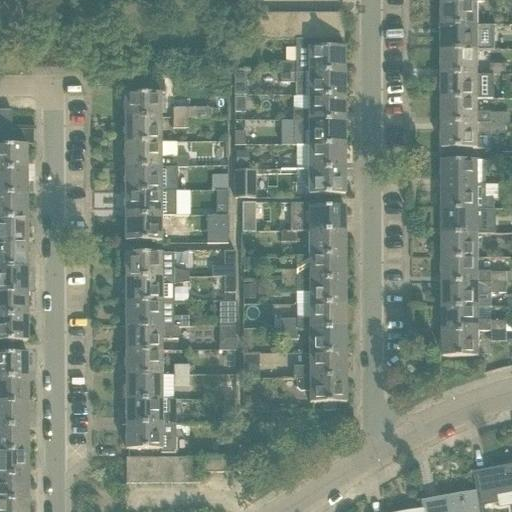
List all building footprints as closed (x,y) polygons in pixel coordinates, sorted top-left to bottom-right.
[(451,0),(451,2),(441,2),(441,27),(477,26),(477,3),(484,3),(483,0),(451,0)] [(259,40),(258,14),(246,14),(246,40),(259,40)] [(270,14),(258,14),(259,40),(270,40),(270,14)] [(282,40),(282,14),(270,14),(270,40),(282,40)] [(294,14),(282,14),(282,40),(294,40),(294,14)] [(306,40),(306,14),(294,14),(294,40),(295,40),(306,40)] [(318,40),(318,14),(306,14),(306,40),(318,40)] [(330,14),(318,14),(318,40),(324,40),(330,40),(330,14)] [(330,14),(330,40),(343,40),(343,14),(330,14)] [(477,26),(441,27),(441,51),(477,51),(477,26)] [(306,40),(295,40),(295,63),(280,63),(280,72),(308,73),(343,73),(343,48),(324,48),(324,40),(318,40),(306,40)] [(477,51),(441,51),(441,75),(477,75),(477,51)] [(490,75),(505,75),(505,65),(490,65),(490,75)] [(245,72),(234,72),(233,72),(233,96),(245,96),(245,72)] [(308,73),(280,72),(280,84),(295,84),(295,97),(308,97),(344,97),(343,73),(308,73)] [(477,75),(441,75),(442,100),(478,99),(477,75)] [(131,81),(132,94),(124,94),(124,119),(160,119),(160,95),(163,95),(163,81),(131,81)] [(308,97),(308,111),(292,111),(292,122),(344,122),(344,97),(308,97)] [(244,113),(244,98),(234,98),(234,113),(244,113)] [(478,113),(478,99),(442,100),(442,124),(506,124),(505,114),(490,114),(490,112),(478,113)] [(172,109),(172,119),(187,119),(187,109),(172,109)] [(11,110),(0,110),(0,136),(11,137),(11,110)] [(160,119),(124,119),(124,144),(160,144),(160,119)] [(187,119),(172,119),(172,129),(187,129),(187,119)] [(344,122),(292,122),(292,133),(308,133),(308,146),(344,146),(344,122)] [(506,124),(442,124),(442,149),(478,149),(478,134),(490,134),(506,134),(506,124)] [(244,146),(244,132),(233,133),(234,147),(244,146)] [(160,144),(124,144),(124,168),(188,168),(188,158),(160,158),(160,144)] [(0,145),(0,170),(26,171),(26,146),(0,145)] [(344,146),(308,146),(295,146),(295,171),(308,170),(344,170),(344,146)] [(236,152),(236,170),(248,170),(248,152),(236,152)] [(442,186),(478,186),(478,161),(442,161),(442,186)] [(188,168),(124,168),(124,193),(160,192),(160,178),(188,178),(188,168)] [(0,195),(26,195),(26,171),(0,170),(0,195)] [(344,170),(308,170),(308,196),(344,195),(344,170)] [(255,199),(255,171),(233,171),(233,199),(255,199)] [(486,186),(478,186),(442,186),(442,211),(478,210),(494,210),(494,200),(486,200),(486,186)] [(176,192),(160,192),(124,193),(124,217),(160,217),(172,217),(176,217),(176,192)] [(228,216),(228,192),(215,192),(215,216),(228,216)] [(0,219),(26,219),(26,195),(0,195),(0,219)] [(242,204),(242,219),(254,219),(254,204),(242,204)] [(308,232),(344,232),(344,207),(308,207),(308,232)] [(478,235),(478,210),(442,211),(442,235),(478,235)] [(160,217),(124,217),(124,242),(160,242),(160,217)] [(176,217),(172,217),(172,227),(188,227),(188,217),(176,217)] [(206,217),(206,245),(227,245),(227,217),(206,217)] [(26,219),(0,219),(0,243),(26,244),(26,219)] [(344,257),(344,232),(308,232),(308,257),(344,257)] [(296,243),(296,233),(280,233),(281,243),(296,243)] [(478,235),(442,235),(442,259),(478,259),(478,235)] [(26,244),(0,243),(0,268),(26,268),(26,244)] [(172,254),(161,254),(124,254),(124,279),(188,279),(188,274),(172,270),(172,254)] [(344,257),(308,257),(295,257),(296,271),(280,271),(280,281),(344,281),(344,257)] [(252,270),(252,258),(243,258),(243,270),(252,270)] [(478,259),(442,259),(442,284),(506,283),(506,273),(492,273),(491,272),(478,272),(478,259)] [(0,292),(26,293),(26,268),(0,268),(0,292)] [(234,268),(223,268),(223,278),(234,278),(234,268)] [(234,278),(223,278),(223,294),(234,294),(234,278)] [(188,279),(124,279),(125,303),(173,303),(173,285),(188,284),(188,279)] [(344,305),(344,281),(280,281),(280,293),(308,292),(309,306),(344,305)] [(506,294),(506,283),(442,284),(442,308),(478,308),(478,295),(491,295),(491,294),(506,294)] [(242,285),(242,300),(255,300),(255,285),(242,285)] [(0,316),(26,317),(26,293),(0,292),(0,316)] [(173,303),(125,303),(125,328),(188,327),(188,317),(174,318),(173,303)] [(344,305),(309,306),(309,319),(281,319),(281,331),(296,331),(307,331),(307,330),(345,330),(344,305)] [(478,321),(478,308),(442,308),(442,332),(478,332),(491,332),(506,332),(506,322),(491,322),(491,321),(478,321)] [(0,341),(26,342),(26,317),(0,316),(0,341)] [(188,328),(188,327),(125,328),(125,352),(161,352),(161,340),(177,340),(177,328),(188,328)] [(345,354),(345,330),(307,330),(307,331),(308,354),(345,354)] [(296,331),(281,331),(281,341),(296,341),(296,331)] [(478,357),(478,332),(442,332),(443,358),(478,357)] [(506,332),(491,332),(491,343),(506,342),(506,332)] [(218,346),(218,352),(235,352),(235,340),(225,340),(218,346)] [(161,352),(125,352),(125,376),(161,376),(161,352)] [(27,354),(0,353),(0,378),(27,379),(27,354)] [(345,354),(308,354),(308,368),(292,368),(292,379),(345,379),(345,354)] [(258,355),(242,355),(243,381),(259,380),(258,355)] [(173,376),(188,376),(188,366),(173,366),(173,376)] [(161,401),(161,376),(125,376),(125,401),(161,401)] [(188,376),(173,376),(173,386),(188,386),(188,376)] [(0,403),(27,403),(27,379),(0,378),(0,403)] [(345,379),(292,379),(292,380),(295,380),(295,388),(299,392),(309,393),(309,404),(322,404),(322,412),(335,412),(335,404),(345,404),(345,379)] [(259,410),(259,397),(244,397),(244,410),(259,410)] [(175,401),(161,401),(125,401),(125,425),(175,425),(175,401)] [(0,427),(27,428),(27,403),(0,403),(0,427)] [(224,403),(224,413),(236,413),(236,403),(224,403)] [(175,450),(175,425),(125,425),(125,450),(160,450),(160,454),(175,454),(175,450)] [(27,428),(0,427),(0,452),(27,452),(27,428)] [(27,452),(0,452),(0,476),(27,476),(27,452)] [(138,484),(138,458),(125,458),(125,484),(138,484)] [(150,484),(150,458),(138,458),(138,484),(150,484)] [(162,484),(162,458),(150,458),(150,484),(162,484)] [(174,484),(173,458),(162,458),(162,484),(174,484)] [(186,484),(186,458),(173,458),(174,484),(186,484)] [(186,458),(186,484),(199,484),(199,458),(186,458)] [(203,474),(209,474),(230,474),(230,458),(203,458),(203,474)] [(511,466),(499,468),(500,475),(476,479),(475,473),(481,507),(498,504),(497,496),(511,493),(511,466)] [(481,511),(481,507),(475,473),(474,473),(477,492),(447,497),(448,503),(425,507),(424,501),(423,501),(424,511),(481,511)] [(27,476),(0,476),(0,500),(27,501),(27,476)] [(0,511),(27,511),(27,501),(0,500),(0,511)] [(424,511),(423,501),(422,501),(424,510),(411,511),(424,511)]
